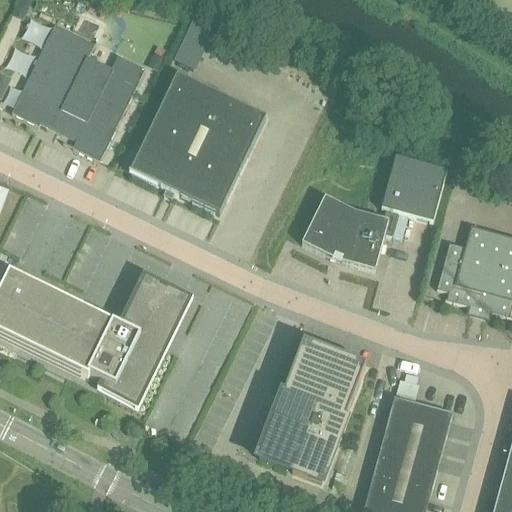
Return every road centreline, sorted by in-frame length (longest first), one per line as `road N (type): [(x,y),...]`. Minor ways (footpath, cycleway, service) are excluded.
road 1 (unclassified): [(468,511),(492,414),(490,386),(468,363),(272,291),(0,162)]
road 2 (tertiary): [(144,511),(131,494),(0,428)]
